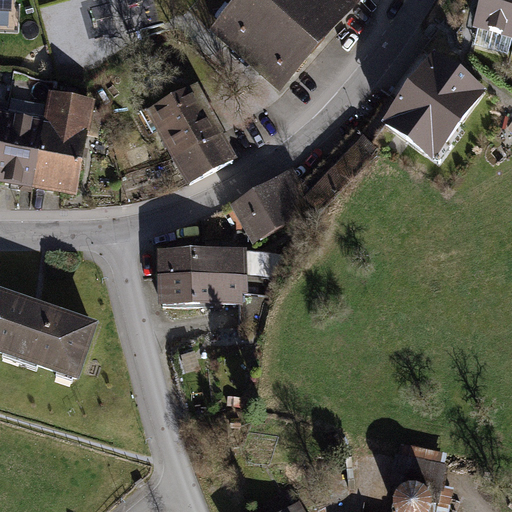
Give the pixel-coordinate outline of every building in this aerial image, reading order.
[(0,0),(0,12),(10,13),(10,0),(0,0)] [(249,0),(227,26),(288,80),(358,0),(249,0)] [(511,0),(484,0),(477,30),(511,38),(511,0)] [(483,95),(435,60),(386,127),(428,158),(452,124),(458,129),(483,95)] [(140,119),(166,167),(212,143),(186,94),(140,119)] [(45,99),(41,121),(34,158),(27,196),(72,205),(90,107),(45,99)] [(5,115),(0,144),(0,152),(34,158),(41,121),(5,115)] [(244,125),(212,143),(166,167),(181,195),(259,154),(244,125)] [(358,133),(300,191),(319,209),(376,151),(358,133)] [(0,191),(27,196),(34,158),(0,152),(0,191)] [(291,176),(234,212),(256,247),(313,212),(300,191),(291,176)] [(156,284),(246,280),(244,253),(155,257),(156,284)] [(246,280),(156,284),(157,310),(247,305),(246,280)] [(99,332),(0,299),(0,364),(79,391),(99,332)] [(449,464),(396,453),(390,482),(443,493),(449,464)] [(306,511),(300,500),(278,511),(306,511)]
